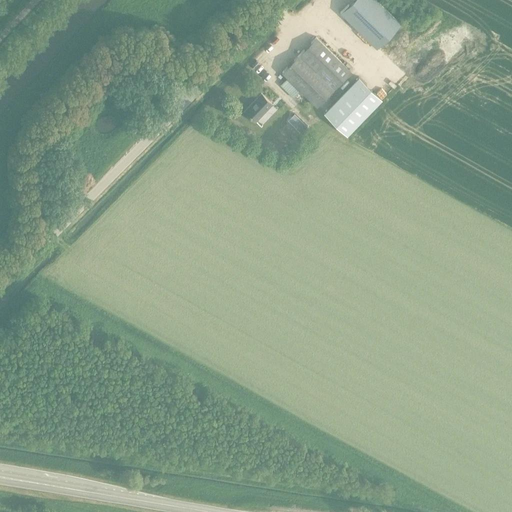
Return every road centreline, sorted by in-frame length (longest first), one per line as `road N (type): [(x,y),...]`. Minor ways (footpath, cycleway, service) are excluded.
road 1 (tertiary): [(288,0),(0,283)]
road 2 (secondary): [(208,511),(0,477)]
